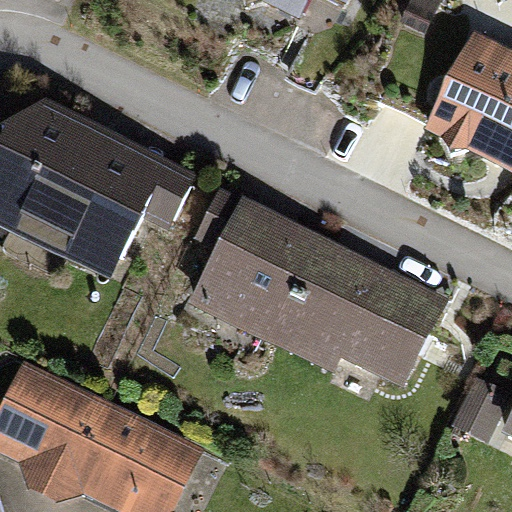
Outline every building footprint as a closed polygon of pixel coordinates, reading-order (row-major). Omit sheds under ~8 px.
[(246,0),(249,6),(266,0),(298,15),(305,0),(246,0)] [(438,3),(431,0),(416,0),(405,25),(425,34),(438,3)] [(347,37),(315,22),(290,71),(322,86),(347,37)] [(511,63),(474,44),(431,130),(445,137),(452,157),(472,150),(511,170),(511,63)] [(157,191),(115,169),(123,153),(37,110),(3,133),(14,139),(0,168),(0,198),(25,210),(22,218),(75,245),(79,237),(124,259),(157,191)] [(192,188),(173,177),(155,211),(175,221),(192,188)] [(199,237),(217,246),(236,208),(219,199),(199,237)] [(223,260),(208,290),(264,317),(260,326),(333,362),(337,353),(403,385),(418,356),(406,350),(414,333),(426,339),(441,308),(315,247),(310,257),(289,247),(276,272),(237,253),(232,264),(223,260)] [(33,377),(0,443),(0,444),(22,455),(17,466),(22,479),(11,501),(14,511),(170,511),(180,509),(173,489),(190,454),(33,377)] [(507,401),(477,386),(458,424),(488,439),(507,401)]
